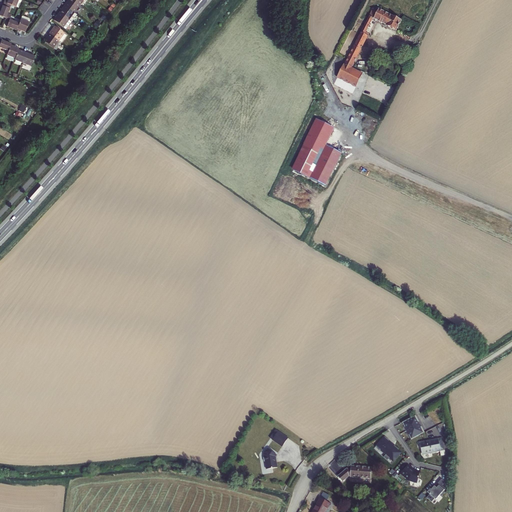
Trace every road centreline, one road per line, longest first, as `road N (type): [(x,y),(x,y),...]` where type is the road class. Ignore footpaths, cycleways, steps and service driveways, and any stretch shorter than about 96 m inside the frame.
road 1 (residential): [(511,342),(329,453),(304,478),(289,511)]
road 2 (primary): [(184,21),(0,235)]
